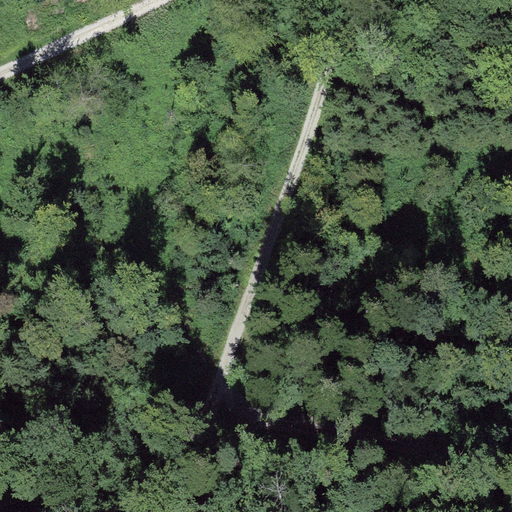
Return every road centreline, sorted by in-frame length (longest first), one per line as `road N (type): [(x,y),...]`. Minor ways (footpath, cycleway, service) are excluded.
road 1 (track): [(371,0),(209,411)]
road 2 (track): [(511,466),(209,411),(170,511)]
road 3 (track): [(0,76),(152,0)]
